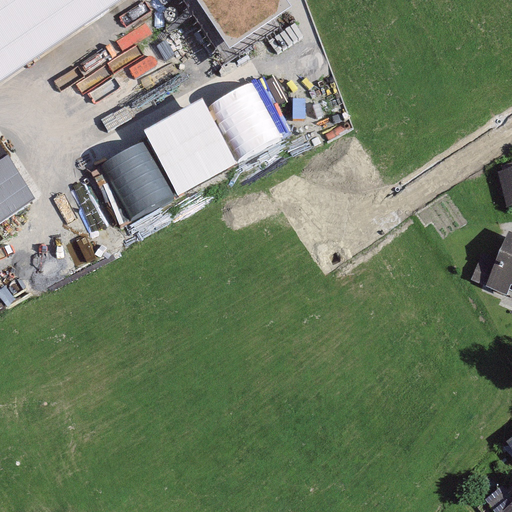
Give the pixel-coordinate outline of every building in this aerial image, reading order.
[(0,0),(0,83),(121,0),(0,0)] [(295,9),(288,0),(194,0),(233,53),(295,9)] [(292,137),(259,75),(89,163),(122,226),(292,137)] [(0,224),(36,199),(0,145),(0,224)] [(511,172),(503,175),(510,208),(511,208),(511,172)] [(511,262),(483,250),(472,277),(511,294),(511,262)]
